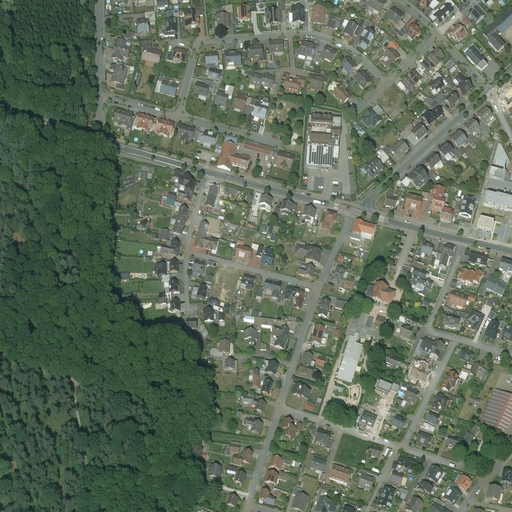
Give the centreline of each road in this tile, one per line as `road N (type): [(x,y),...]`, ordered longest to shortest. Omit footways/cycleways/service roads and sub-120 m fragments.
road 1 (track): [(20,119),(69,368),(87,511)]
road 2 (residential): [(177,116),(198,42),(315,35),(363,59),(384,83)]
road 3 (tertiary): [(363,214),(371,196),(488,91)]
road 4 (secondary): [(206,172),(351,210)]
road 5 (residential): [(187,252),(318,287)]
road 6 (residential): [(278,408),(401,447)]
road 7 (residential): [(278,408),(318,287)]
road 8 (residential): [(456,339),(429,327),(463,240)]
road 9 (residential): [(401,447),(456,339)]
